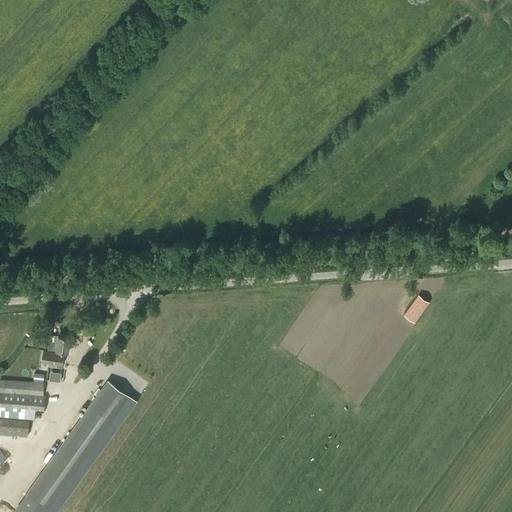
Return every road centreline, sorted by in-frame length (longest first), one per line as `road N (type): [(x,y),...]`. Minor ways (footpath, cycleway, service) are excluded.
road 1 (unclassified): [(511,262),(0,300)]
road 2 (track): [(448,267),(448,212),(463,184),(511,136)]
